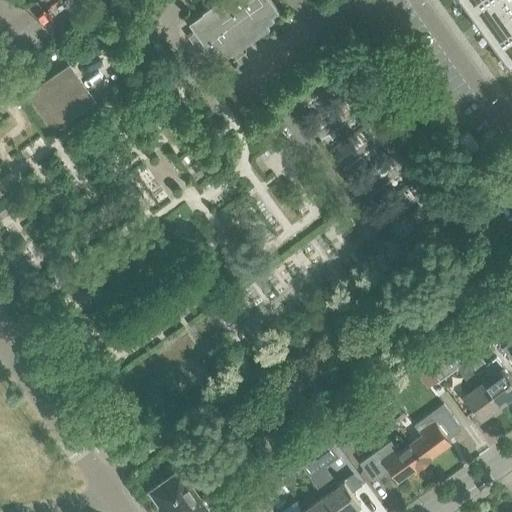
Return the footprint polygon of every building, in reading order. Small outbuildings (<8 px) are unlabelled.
[(190,24),(189,24),(217,63),(229,54),(230,55),(233,60),(234,59),(247,50),(246,49),(245,49),(244,47),(250,43),(251,42),(270,29),(269,28),(268,26),(275,21),(274,20),(273,19),(272,18),(279,13),(278,12),(270,0),(220,0),(202,13),(203,14),(190,24)] [(511,0),(463,0),(511,65),(511,64),(511,0)] [(35,86),(23,95),(50,133),(93,102),(97,100),(94,97),(73,66),(71,64),(70,62),(36,85),(35,86)] [(468,130),(458,137),(470,154),(475,150),(479,147),(475,141),(474,138),(468,130)] [(511,304),(500,313),(507,323),(507,322),(511,318),(511,304)] [(467,330),(454,340),(461,350),(475,341),(467,330)] [(489,335),(483,340),(483,341),(495,357),(505,350),(502,346),(493,333),(489,335)] [(511,339),(502,346),(505,350),(511,359),(511,358),(511,339)] [(454,340),(426,360),(440,379),(457,366),(466,378),(467,378),(473,386),(462,393),(480,417),(500,403),(467,358),(461,350),(454,340)] [(478,350),(467,358),(500,403),(511,393),(511,377),(503,364),(493,371),(478,350)] [(427,388),(440,379),(428,363),(416,372),(427,388)] [(422,433),(410,441),(424,461),(451,442),(445,434),(460,423),(445,402),(415,423),(422,433)] [(344,428),(340,423),(329,431),(337,442),(344,438),(344,428)] [(310,448),(297,458),(323,494),(335,511),(348,511),(362,503),(344,479),(338,483),(327,467),(327,466),(326,464),(338,455),(326,437),(325,437),(310,448)] [(392,439),(361,461),(366,467),(375,480),(390,469),(397,480),(424,461),(410,441),(399,449),(397,445),(392,439)] [(274,467),(253,482),(257,487),(264,497),(265,497),(270,493),(275,489),(285,483),(274,467)] [(180,469),(152,489),(162,503),(161,504),(167,511),(226,511),(223,507),(222,506),(210,489),(200,496),(180,469)] [(257,487),(244,496),(255,511),(275,511),(272,507),(264,497),(257,487)] [(335,511),(323,494),(303,508),(305,511),(335,511)] [(297,499),(278,511),(305,511),(303,508),(297,499)]
